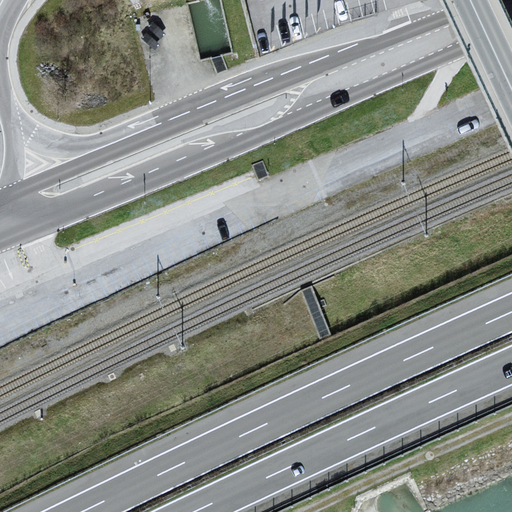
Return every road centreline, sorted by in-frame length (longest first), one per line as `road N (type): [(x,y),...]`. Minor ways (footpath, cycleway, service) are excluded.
road 1 (primary): [(511,8),(54,198)]
road 2 (motorway): [(511,311),(80,511)]
road 3 (motorway): [(195,511),(511,366)]
road 4 (track): [(305,511),(511,417)]
road 5 (tertiary): [(54,198),(14,123),(0,75)]
